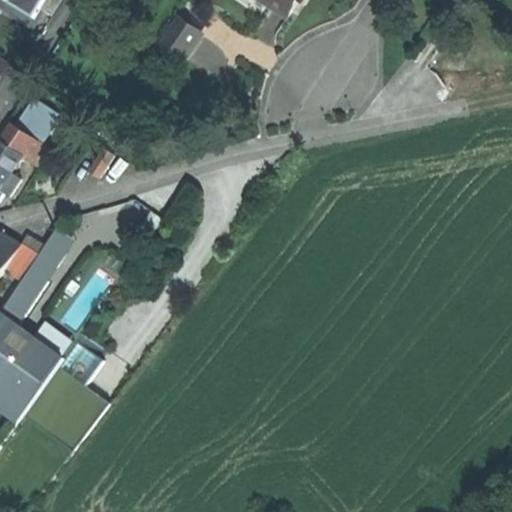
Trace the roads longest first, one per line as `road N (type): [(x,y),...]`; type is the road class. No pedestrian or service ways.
road 1 (residential): [(0,225),(301,140)]
road 2 (residential): [(466,105),(301,140)]
road 3 (residential): [(301,140),(387,0)]
